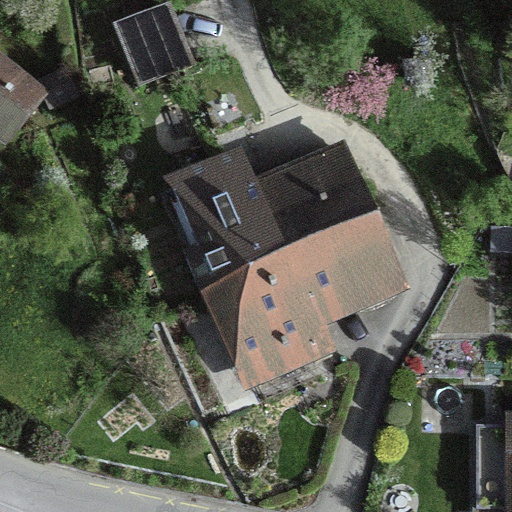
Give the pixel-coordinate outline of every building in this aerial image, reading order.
[(170,9),(120,29),(142,83),(192,63),(170,9)] [(0,131),(2,134),(27,102),(0,80),(0,131)] [(177,202),(216,291),(374,222),(341,148),(255,187),(248,171),(177,202)] [(374,222),(216,291),(257,380),(312,355),(297,322),(314,314),(309,302),(343,287),(351,306),(402,283),(374,222)] [(511,511),(511,458),(503,459),(503,511),(511,511)]
